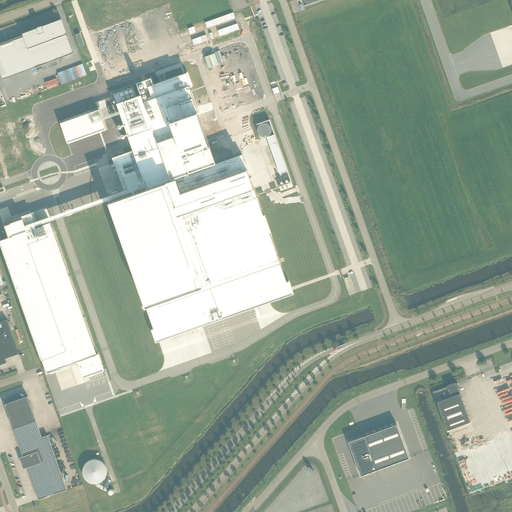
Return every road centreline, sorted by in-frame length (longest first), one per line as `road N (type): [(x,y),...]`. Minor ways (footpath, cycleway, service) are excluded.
road 1 (unclassified): [(398,327),(282,0)]
road 2 (secondary): [(354,343),(303,366),(171,511)]
road 3 (secondary): [(192,511),(318,371),(354,343)]
road 4 (unclassified): [(511,343),(359,398),(311,442)]
road 5 (unknown): [(0,77),(18,91),(73,68),(79,56),(65,12)]
road 6 (secondary): [(398,327),(511,285)]
